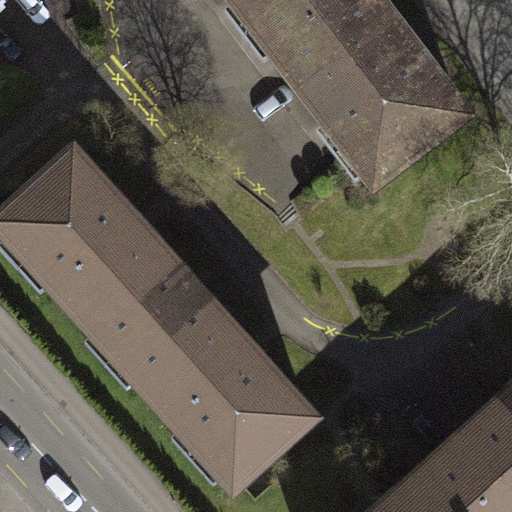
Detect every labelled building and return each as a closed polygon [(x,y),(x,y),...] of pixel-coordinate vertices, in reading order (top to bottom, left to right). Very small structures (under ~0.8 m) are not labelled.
[(235,0),(260,32),(301,0),(235,0)] [(301,0),(260,32),(377,186),(466,119),(375,0),(301,0)] [(196,291),(76,159),(1,226),(120,359),(196,291)] [(311,418),(196,291),(120,359),(235,487),(311,418)] [(511,404),(462,449),(511,504),(511,404)] [(511,511),(511,504),(462,449),(391,511),(511,511)]
